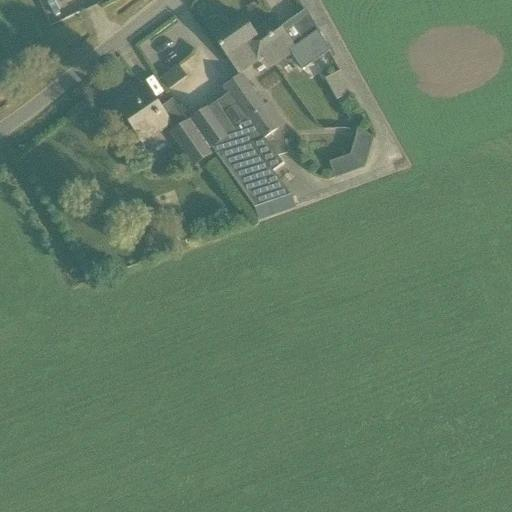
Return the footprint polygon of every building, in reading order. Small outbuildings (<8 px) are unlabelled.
[(287,40),(274,20),(253,35),(241,18),(213,38),(227,57),(237,71),(254,60),(256,63),(266,55),(274,66),(292,54),(284,43),(287,40)] [(169,89),(185,75),(177,66),(161,80),(169,89)] [(335,99),(350,92),(340,72),(326,79),(335,99)] [(262,107),(242,77),(229,85),(233,92),(192,121),(256,209),(291,196),(273,172),(283,165),(277,157),(288,154),(285,142),(293,140),(283,126),(285,125),(270,103),(262,107)] [(155,103),(144,86),(116,105),(124,116),(117,121),(115,128),(119,134),(129,135),(135,132),(142,143),(169,124),(174,131),(170,134),(194,168),(212,156),(172,102),(160,110),(155,103)] [(351,156),(330,163),(335,179),(365,169),(374,139),(358,130),(351,156)] [(291,196),(256,209),(259,221),(259,222),(296,209),(296,208),(291,196)]
